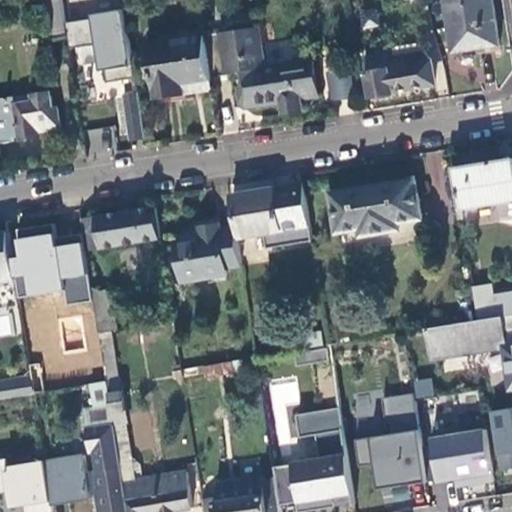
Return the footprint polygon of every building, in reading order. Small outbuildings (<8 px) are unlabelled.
[(45,0),(53,39),(69,37),(66,18),(62,0),(0,0),(0,8),(25,5),(25,3),(42,0),(45,0)] [(62,0),(66,18),(126,9),(124,0),(62,0)] [(501,46),(493,0),(447,0),(456,53),(501,46)] [(69,37),(129,28),(126,9),(66,18),(69,37)] [(259,28),(205,36),(212,78),(238,74),(240,87),(238,88),(242,108),(283,102),(285,114),(303,111),(302,99),(319,96),(313,60),(266,66),(259,28)] [(184,86),(213,82),(212,78),(205,36),(148,44),(157,98),(186,94),(184,86)] [(322,55),(327,101),(351,98),(346,52),(322,55)] [(366,56),(373,98),(395,94),(395,90),(435,83),(432,62),(426,52),(389,58),(389,52),(366,56)] [(14,96),(0,98),(0,143),(15,141),(15,138),(20,137),(21,141),(41,136),(41,133),(61,129),(58,107),(54,108),(51,90),(36,92),(37,95),(32,96),(33,101),(16,104),(14,96)] [(131,140),(146,138),(139,93),(124,96),(131,140)] [(84,105),(91,146),(105,144),(102,123),(99,123),(96,103),(84,105)] [(511,159),(455,168),(461,207),(511,199),(511,159)] [(415,181),(381,186),(388,232),(399,230),(398,224),(422,220),(415,181)] [(363,236),(388,232),(381,186),(334,194),(341,233),(362,230),(363,236)] [(235,196),(242,238),(282,233),(282,229),(293,228),(290,211),(279,213),(275,189),(235,196)] [(101,247),(161,238),(156,207),(96,217),(101,247)] [(228,269),(243,266),(236,227),(221,230),(219,219),(199,221),(202,239),(178,243),(184,280),(228,274),(228,269)] [(72,298),(93,294),(93,292),(82,221),(65,224),(64,222),(8,232),(15,272),(67,265),(72,298)] [(0,285),(17,282),(15,272),(8,232),(0,232),(0,285)] [(493,284),(474,288),(479,321),(511,315),(511,295),(496,299),(493,284)] [(112,290),(93,292),(93,294),(99,333),(119,330),(112,290)] [(511,315),(479,321),(483,347),(504,343),(511,389),(511,315)] [(466,349),(483,347),(479,321),(429,329),(434,361),(467,356),(466,349)] [(356,354),(354,342),(331,345),(333,357),(356,354)] [(328,350),(295,355),(298,368),(330,362),(328,350)] [(421,357),(409,359),(412,383),(425,381),(421,357)] [(246,372),(244,360),(182,370),(184,383),(246,372)] [(42,363),(30,365),(32,377),(35,393),(47,391),(42,363)] [(0,382),(0,399),(35,393),(32,377),(0,382)] [(122,378),(107,381),(110,394),(112,406),(115,427),(128,424),(130,424),(122,378)] [(95,397),(97,408),(112,406),(110,394),(95,397)] [(128,511),(124,482),(115,427),(112,406),(97,408),(84,410),(91,451),(96,450),(99,469),(88,471),(91,491),(98,490),(101,511),(128,511)] [(494,470),(511,468),(511,407),(490,409),(494,470)] [(321,460),(274,467),(276,480),(281,506),(300,502),(302,511),(305,511),(340,506),(338,496),(354,493),(341,408),(297,415),(301,438),(317,435),(321,460)] [(137,479),(128,424),(115,427),(124,482),(137,479)] [(426,435),(432,482),(490,476),(484,429),(426,435)] [(409,443),(362,451),(370,491),(416,483),(409,443)] [(54,511),(53,504),(92,499),(91,491),(88,471),(85,456),(7,467),(6,460),(0,461),(0,493),(1,493),(0,491),(10,489),(13,508),(30,505),(31,511),(54,511)] [(137,479),(124,482),(128,511),(178,511),(178,510),(195,507),(189,472),(164,476),(165,478),(156,479),(156,476),(137,479)] [(216,498),(203,500),(205,511),(281,511),(276,480),(264,482),(264,477),(217,484),(220,503),(217,503),(216,498)] [(354,493),(338,496),(340,506),(356,503),(354,493)]
